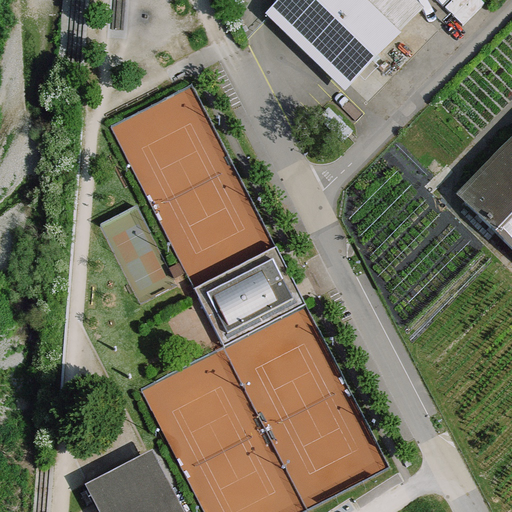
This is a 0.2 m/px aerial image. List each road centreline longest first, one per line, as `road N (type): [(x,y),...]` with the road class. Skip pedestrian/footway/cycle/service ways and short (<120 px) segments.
road 1 (residential): [(470,511),(226,46)]
road 2 (track): [(61,511),(91,116)]
road 3 (track): [(307,200),(511,5)]
road 4 (track): [(511,123),(443,195),(511,261)]
road 5 (track): [(226,46),(91,116)]
